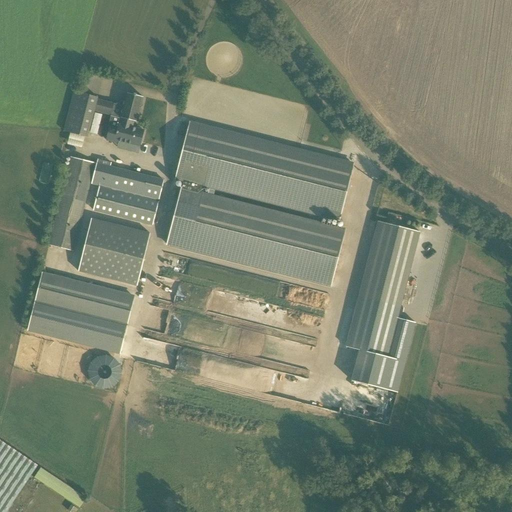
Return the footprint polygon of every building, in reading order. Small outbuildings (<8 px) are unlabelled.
[(98,98),(74,92),(64,132),(87,138),(94,111),(110,115),(111,116),(114,104),(97,100),(98,98)] [(127,93),(120,118),(121,118),(121,119),(134,122),(137,122),(143,97),(127,93)] [(104,138),(103,141),(119,145),(120,142),(131,145),(129,152),(138,154),(139,147),(140,147),(144,131),(132,128),(134,122),(121,119),(120,118),(111,116),(110,115),(108,122),(104,138)] [(189,123),(175,179),(183,181),(181,189),(167,244),(331,286),(337,263),(343,230),(201,193),(203,185),(340,220),(354,165),(189,123)] [(290,134),(292,125),(281,123),(279,131),(290,134)] [(95,164),(71,158),(49,245),(73,251),(85,203),(95,164)] [(152,225),(158,201),(163,181),(96,164),(91,184),(118,191),(117,193),(99,188),(93,210),(152,225)] [(91,219),(78,271),(137,286),(150,234),(91,219)] [(378,222),(356,308),(397,319),(419,232),(378,222)] [(121,353),(134,298),(42,274),(28,330),(121,353)] [(254,297),(255,291),(196,278),(196,277),(185,275),(184,282),(204,286),(203,289),(276,304),(277,298),(259,294),(258,298),(254,297)] [(0,511),(6,511),(38,466),(0,440),(0,511)] [(34,478),(79,507),(86,497),(41,467),(34,478)]
